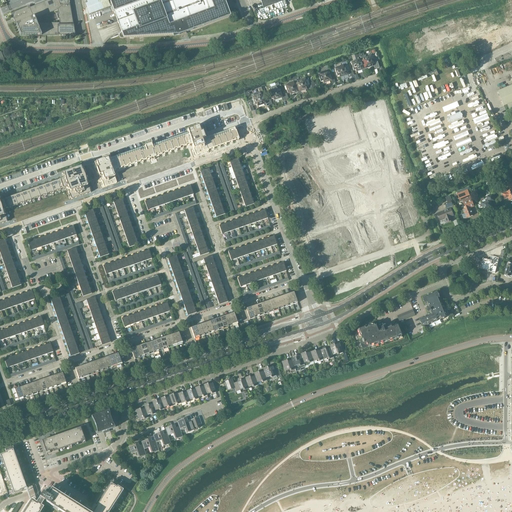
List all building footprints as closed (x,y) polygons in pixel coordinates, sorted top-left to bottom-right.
[(75,36),(75,35),(69,0),(48,0),(30,7),(30,6),(11,13),(15,22),(20,36),(37,36),(46,36),(75,36)] [(109,0),(114,11),(118,21),(122,31),(122,33),(121,33),(120,34),(120,36),(120,37),(121,38),(122,38),(124,37),(127,37),(130,37),(173,35),(174,37),(179,35),(179,34),(180,34),(187,32),(216,21),(230,16),(227,7),(226,4),(224,0),(109,0)] [(511,16),(509,8),(465,23),(471,39),(475,38),(476,42),(484,40),(488,50),(492,49),(493,51),(509,45),(510,40),(511,39),(511,16)] [(364,56),(363,53),(361,54),(362,56),(363,59),(362,59),(363,61),(372,65),(372,67),(374,66),(375,69),(379,68),(377,62),(373,63),(371,56),(366,58),(365,55),(364,56)] [(355,58),(356,61),(351,63),(354,71),(355,70),(360,62),(359,60),(358,58),(358,55),(356,56),(354,56),(355,58)] [(360,62),(355,70),(356,72),(364,70),(361,61),(360,62)] [(361,61),(364,70),(372,67),(372,65),(363,61),(361,61)] [(343,68),(339,76),(339,78),(348,75),(348,78),(351,77),(350,71),(347,72),(345,67),(346,67),(345,65),(343,66),(343,68)] [(337,77),(339,76),(343,68),(343,66),(334,69),(337,77)] [(327,73),(323,82),(323,84),(331,81),(332,84),(335,83),(333,77),(330,78),(329,73),(330,72),(328,68),(325,69),(326,69),(326,72),(327,73)] [(327,73),(326,72),(326,69),(321,71),(317,72),(321,83),(323,82),(327,73)] [(308,87),(307,86),(305,78),(302,79),(302,80),(297,82),(297,84),(306,88),(308,87)] [(306,88),(297,84),(297,82),(296,79),(294,80),(295,84),(298,92),(306,90),(306,88)] [(298,92),(295,84),(294,80),(292,81),(293,83),(294,85),(290,93),(290,95),(298,92)] [(288,94),(290,93),(294,85),(293,83),(285,86),(288,94)] [(511,114),(511,85),(498,92),(504,106),(507,105),(511,115),(511,114)] [(271,88),(272,91),(269,92),(272,100),(273,99),(278,90),(277,89),(276,87),(276,86),(271,88)] [(278,90),(273,99),(274,101),(282,98),(283,101),(286,100),(284,96),(284,94),(281,95),(281,94),(279,90),(278,90)] [(257,105),(261,96),(261,95),(260,92),(254,94),(254,97),(252,97),(255,105),(257,105)] [(257,105),(257,106),(266,104),(266,106),(269,106),(267,100),(265,101),(263,96),(261,96),(257,105)] [(108,158),(94,163),(96,166),(97,169),(96,169),(98,172),(99,172),(100,175),(99,175),(99,177),(100,179),(101,182),(102,182),(104,187),(104,188),(117,183),(113,172),(119,170),(125,168),(128,167),(128,166),(130,165),(131,166),(134,165),(134,164),(136,163),(137,164),(140,163),(140,162),(143,161),(143,162),(146,160),(149,159),(149,160),(156,157),(155,156),(158,155),(158,156),(162,155),(162,154),(164,153),(164,154),(168,153),(168,152),(170,151),(171,152),(174,151),(174,150),(176,149),(177,150),(180,149),(180,148),(182,147),(183,148),(192,145),(196,156),(209,151),(208,150),(211,149),(211,148),(213,147),(214,148),(217,147),(217,146),(219,145),(220,146),(223,145),(223,144),(226,143),(226,144),(229,143),(229,142),(232,141),(232,142),(236,141),(235,140),(238,139),(238,140),(239,140),(236,130),(235,131),(230,133),(229,132),(223,134),(217,136),(211,138),(205,140),(204,135),(203,132),(202,132),(201,130),(202,129),(200,126),(187,130),(189,135),(183,137),(176,139),(170,141),(164,143),(158,145),(158,146),(153,148),(151,144),(144,147),(146,150),(140,152),(140,150),(139,151),(133,153),(127,155),(121,157),(115,159),(109,161),(108,158)] [(308,147),(291,153),(296,166),(313,160),(308,147)] [(287,152),(271,158),(281,187),(284,186),(290,205),(290,206),(292,213),(306,208),(304,201),(301,202),(295,182),(297,181),(287,152)] [(229,162),(231,167),(240,164),(239,161),(239,160),(239,159),(238,159),(238,158),(229,162)] [(231,167),(233,173),(242,170),(241,166),(241,164),(240,164),(231,167)] [(0,224),(7,222),(5,215),(4,210),(7,208),(10,208),(14,206),(17,205),(20,204),(24,203),(27,201),(31,201),(34,199),(35,199),(36,198),(40,197),(43,196),(47,195),(50,193),(53,193),(57,191),(60,190),(63,189),(67,188),(68,193),(71,199),(91,192),(89,185),(85,176),(82,167),(62,174),(63,178),(0,200),(0,198),(0,224)] [(201,178),(202,177),(202,178),(211,175),(209,169),(200,172),(202,176),(201,176),(201,178)] [(233,173),(235,179),(244,176),(242,172),(243,172),(243,170),(242,170),(233,173)] [(204,183),(213,180),(211,175),(202,178),(203,181),(203,182),(203,183),(204,183)] [(237,184),(246,181),(244,178),(245,177),(245,176),(244,176),(235,179),(237,184)] [(206,189),(215,186),(213,180),(204,183),(205,187),(205,189),(206,189)] [(237,184),(239,190),(248,187),(246,183),(247,183),(247,181),(246,181),(237,184)] [(510,189),(510,191),(506,192),(506,190),(502,192),(504,200),(508,198),(509,201),(511,200),(511,201),(511,200),(511,182),(508,184),(510,189)] [(184,187),(185,188),(184,188),(188,197),(193,195),(190,186),(186,187),(184,187)] [(208,195),(217,192),(215,186),(206,189),(207,193),(207,195),(208,195)] [(239,190),(241,196),(250,193),(248,189),(249,189),(249,187),(248,187),(239,190)] [(179,190),(182,199),(188,197),(184,188),(181,189),(180,189),(179,189),(179,190)] [(463,190),(457,192),(457,194),(468,190),(470,196),(472,195),(469,188),(463,190)] [(176,201),(182,199),(179,190),(175,191),(173,191),(173,192),(176,201)] [(457,194),(458,196),(460,195),(462,199),(470,196),(468,190),(457,194)] [(171,203),(176,201),(173,192),(169,193),(167,193),(168,194),(167,194),(171,203)] [(210,200),(219,197),(217,192),(208,195),(209,198),(209,199),(209,200),(210,200)] [(243,201),(252,198),(250,195),(251,194),(250,193),(241,196),(243,201)] [(165,205),(171,203),(167,194),(164,195),(163,195),(162,195),(162,196),(165,205)] [(482,203),(482,204),(478,205),(479,209),(483,207),(485,211),(494,208),(492,202),(494,201),(492,195),(487,197),(488,201),(482,203)] [(159,207),(165,205),(162,196),(158,197),(158,196),(156,197),(156,198),(159,207)] [(455,211),(452,204),(451,202),(452,202),(450,196),(446,198),(448,203),(445,204),(447,210),(437,214),(439,220),(445,218),(447,224),(452,222),(452,221),(450,216),(453,215),(452,212),(455,211)] [(212,206),(221,203),(219,197),(210,200),(211,204),(211,206),(212,206)] [(153,209),(159,207),(156,198),(152,199),(152,198),(150,199),(151,200),(150,200),(153,209)] [(243,201),(245,207),(254,204),(252,200),(253,200),(252,198),(243,201)] [(122,199),(113,202),(115,208),(124,205),(123,201),(123,199),(122,199)] [(148,211),(153,209),(150,200),(147,201),(146,200),(145,201),(145,202),(148,211)] [(464,210),(465,214),(462,215),(463,219),(466,218),(467,218),(473,216),(470,208),(474,206),(471,200),(464,202),(464,203),(466,209),(464,210)] [(221,203),(212,206),(213,210),(213,212),(214,211),(214,212),(223,209),(221,203)] [(124,205),(115,208),(117,213),(126,210),(125,207),(125,206),(125,204),(124,205)] [(186,216),(195,213),(193,210),(194,209),(193,208),(193,207),(184,211),(186,216)] [(86,218),(95,215),(93,209),(84,212),(85,216),(85,218),(86,218)] [(214,212),(215,215),(214,216),(215,217),(216,217),(225,214),(223,209),(214,212)] [(117,213),(119,219),(128,216),(127,212),(127,210),(126,210),(117,213)] [(259,212),(262,221),(268,219),(265,210),(264,210),(261,211),(260,211),(259,211),(259,212)] [(262,221),(259,212),(255,213),(253,213),(253,214),(256,223),(262,221)] [(186,216),(188,222),(197,219),(195,215),(196,215),(195,213),(186,216)] [(256,223),(253,214),(249,215),(247,215),(248,216),(251,225),(256,223)] [(88,223),(88,224),(97,220),(95,215),(86,218),(87,222),(87,224),(88,223)] [(128,216),(119,219),(121,225),(130,222),(128,218),(129,218),(129,216),(128,216)] [(251,225),(248,216),(244,217),(243,217),(242,217),(242,218),(245,227),(251,225)] [(245,227),(242,218),(238,219),(236,219),(236,220),(239,229),(245,227)] [(190,228),(199,225),(197,221),(198,221),(197,219),(188,222),(190,228)] [(99,226),(97,220),(88,224),(89,227),(89,228),(89,229),(90,229),(99,226)] [(239,229),(236,220),(232,221),(230,221),(231,222),(234,231),(239,229)] [(130,222),(121,225),(123,230),(132,227),(130,224),(131,223),(131,221),(130,222)] [(234,231),(231,222),(227,223),(226,222),(225,223),(225,224),(228,233),(231,232),(234,231)] [(190,228),(192,233),(200,230),(199,227),(200,226),(199,224),(199,225),(190,228)] [(225,224),(221,225),(221,224),(219,225),(219,226),(222,235),(225,234),(228,233),(225,224)] [(71,237),(76,235),(73,226),(73,227),(69,228),(69,227),(67,228),(68,229),(71,237)] [(92,235),(101,232),(99,226),(90,229),(91,233),(91,235),(92,235)] [(132,227),(123,230),(125,236),(134,233),(132,229),(133,229),(133,227),(132,227)] [(62,231),(65,239),(71,237),(68,229),(64,230),(63,229),(62,230),(62,231)] [(192,233),(194,239),(202,236),(201,232),(202,232),(201,230),(200,230),(192,233)] [(65,239),(62,231),(58,232),(58,231),(56,232),(56,233),(59,241),(65,239)] [(103,237),(101,232),(92,235),(93,239),(93,241),(94,240),(103,237)] [(51,235),(54,243),(59,241),(56,233),(52,234),(52,233),(50,234),(51,235)] [(134,233),(125,236),(127,242),(136,239),(134,235),(135,235),(135,233),(134,233)] [(54,243),(51,235),(47,236),(46,235),(45,236),(45,237),(48,245),(54,243)] [(194,239),(196,245),(204,242),(203,238),(204,238),(203,236),(202,236),(194,239)] [(268,238),(271,247),(277,245),(274,236),(273,236),(274,236),(270,238),(270,237),(268,237),(268,238)] [(48,245),(45,237),(41,238),(41,237),(39,238),(39,239),(42,247),(48,245)] [(96,246),(105,243),(103,237),(94,240),(95,244),(95,245),(95,246),(96,246)] [(136,239),(127,242),(129,248),(138,245),(138,244),(136,241),(137,240),(137,238),(136,239)] [(271,247),(268,238),(264,240),(264,239),(262,239),(262,240),(265,249),(271,247)] [(42,247),(39,239),(35,240),(35,239),(33,240),(34,241),(37,249),(42,247)] [(265,249),(262,240),(259,242),(258,241),(256,241),(257,242),(260,251),(265,249)] [(37,249),(34,241),(30,242),(30,241),(28,242),(31,251),(37,249)] [(198,250),(206,247),(205,244),(206,243),(205,241),(204,242),(196,245),(197,248),(198,250)] [(260,251),(257,242),(253,244),(253,243),(251,243),(251,244),(254,253),(260,251)] [(107,249),(105,243),(96,246),(97,250),(97,252),(98,252),(107,249)] [(254,253),(251,244),(247,246),(247,245),(245,245),(245,246),(248,255),(254,253)] [(0,247),(0,253),(0,254),(9,251),(8,247),(8,245),(7,245),(0,247)] [(248,255),(245,246),(242,248),(241,247),(239,247),(240,248),(243,257),(248,255)] [(198,250),(200,256),(209,253),(208,253),(207,249),(208,249),(207,247),(206,247),(198,250)] [(76,248),(67,251),(69,257),(78,254),(76,250),(77,250),(76,248)] [(243,257),(240,248),(236,250),(236,249),(234,249),(234,250),(237,259),(243,257)] [(109,255),(107,249),(98,252),(99,256),(99,258),(100,257),(100,258),(109,255)] [(143,252),(146,261),(152,259),(149,250),(148,250),(145,252),(145,251),(143,252)] [(237,259),(234,250),(230,251),(228,251),(228,252),(231,261),(237,259)] [(0,254),(2,260),(11,257),(10,253),(10,251),(9,251),(0,254)] [(137,254),(140,263),(146,261),(143,252),(139,254),(139,253),(137,253),(137,254)] [(69,257),(71,263),(80,260),(78,256),(79,256),(78,254),(69,257)] [(132,256),(135,265),(140,263),(137,254),(133,256),(133,255),(131,255),(132,256)] [(129,267),(135,265),(132,256),(128,258),(127,257),(126,257),(126,258),(129,267)] [(170,265),(178,262),(176,256),(167,259),(168,259),(169,263),(168,263),(169,265),(170,265)] [(205,265),(214,262),(212,259),(213,258),(213,256),(212,257),(212,256),(203,259),(205,265)] [(11,257),(2,260),(4,265),(13,262),(12,259),(12,258),(12,257),(11,257)] [(123,269),(129,267),(126,258),(122,260),(122,259),(120,259),(120,260),(123,269)] [(483,258),(481,264),(482,265),(481,268),(489,270),(489,272),(491,272),(495,273),(499,260),(499,259),(493,258),(492,261),(483,258)] [(80,259),(80,260),(71,263),(73,268),(82,265),(80,262),(81,261),(80,259)] [(118,271),(123,269),(120,260),(116,262),(116,261),(114,261),(115,262),(118,271)] [(13,262),(4,265),(6,271),(15,268),(14,264),(14,262),(13,262)] [(109,264),(112,273),(118,271),(115,262),(111,263),(110,263),(109,263),(109,264)] [(172,270),(180,267),(178,262),(170,265),(171,268),(170,269),(171,271),(172,270)] [(207,271),(216,268),(214,264),(215,264),(215,262),(214,262),(205,265),(207,271)] [(277,265),(280,273),(286,271),(283,262),(283,263),(279,264),(279,263),(277,264),(277,265)] [(112,273),(109,264),(105,265),(103,265),(103,266),(106,275),(112,273)] [(82,265),(73,268),(75,274),(83,271),(82,267),(83,267),(82,265)] [(280,273),(277,265),(273,266),(273,265),(271,266),(272,267),(271,267),(275,275),(280,273)] [(174,276),(182,273),(180,267),(172,270),(173,274),(172,274),(173,276),(174,276)] [(275,275),(271,267),(268,268),(267,267),(266,268),(266,269),(269,277),(275,275)] [(15,268),(6,271),(8,277),(17,274),(15,270),(16,270),(16,268),(15,268)] [(209,277),(218,274),(216,270),(217,270),(216,268),(207,271),(209,277)] [(269,277),(266,269),(262,270),(262,269),(260,270),(260,271),(263,279),(269,277)] [(84,271),(83,271),(75,274),(77,280),(85,277),(84,273),(85,273),(84,271)] [(263,279),(260,271),(256,272),(256,271),(254,272),(255,273),(258,281),(263,279)] [(176,282),(184,279),(182,273),(174,276),(175,280),(174,280),(175,282),(176,282)] [(211,282),(220,279),(218,275),(219,275),(218,273),(218,274),(209,277),(211,282)] [(258,281),(255,273),(251,274),(250,273),(249,274),(249,275),(252,283),(258,281)] [(17,274),(8,277),(10,282),(19,279),(17,276),(18,275),(18,274),(17,274)] [(252,283),(249,275),(245,276),(245,275),(243,276),(243,277),(246,285),(252,283)] [(86,276),(85,277),(77,280),(79,285),(87,282),(86,279),(87,278),(86,276)] [(152,279),(155,287),(161,285),(158,276),(158,277),(154,278),(154,277),(152,278),(152,279)] [(246,285),(243,277),(240,278),(239,277),(237,278),(238,278),(237,279),(240,288),(246,285)] [(19,279),(10,282),(12,288),(21,285),(19,281),(20,281),(20,279),(19,279)] [(155,287),(152,279),(148,280),(148,279),(146,280),(146,281),(149,289),(155,287)] [(178,287),(186,284),(184,279),(176,282),(177,285),(176,286),(177,288),(178,287)] [(213,288),(222,285),(220,281),(221,281),(220,279),(211,282),(213,288)] [(141,283),(144,291),(149,289),(146,281),(143,282),(142,281),(140,282),(141,283)] [(88,282),(87,282),(79,285),(81,291),(89,288),(88,284),(89,284),(88,282)] [(135,285),(138,293),(144,291),(141,283),(137,284),(137,283),(135,284),(135,285)] [(180,293),(188,290),(186,284),(178,287),(179,291),(178,291),(179,293),(180,293)] [(138,293),(135,285),(131,286),(131,285),(129,286),(129,287),(132,295),(138,293)] [(215,294),(224,291),(222,287),(223,287),(222,285),(213,288),(215,294)] [(132,295),(129,287),(126,288),(125,287),(123,288),(124,289),(127,297),(132,295)] [(89,288),(81,291),(83,297),(92,294),(92,293),(91,294),(90,290),(91,290),(90,288),(89,288)] [(121,299),(127,297),(124,289),(120,290),(120,289),(118,290),(121,299)] [(115,301),(121,299),(118,290),(114,292),(114,291),(112,292),(115,301)] [(182,299),(190,296),(188,290),(180,293),(181,297),(180,297),(181,299),(182,299)] [(217,299),(226,296),(224,292),(225,292),(224,290),(224,291),(215,294),(217,299)] [(26,292),(26,293),(29,302),(35,300),(32,291),(31,291),(28,292),(26,292)] [(297,303),(294,292),(289,294),(293,305),(297,303)] [(448,316),(437,292),(423,298),(428,310),(427,311),(428,313),(430,312),(430,314),(420,319),(423,327),(448,316)] [(23,304),(29,302),(26,293),(22,294),(20,294),(20,295),(23,304)] [(289,294),(284,295),(288,306),(293,305),(289,294)] [(18,306),(23,304),(20,295),(16,296),(14,296),(15,297),(18,306)] [(283,308),(288,306),(284,295),(279,297),(283,308)] [(184,304),(192,301),(190,296),(182,299),(183,303),(182,303),(183,305),(184,304)] [(217,299),(219,305),(228,302),(227,302),(226,298),(227,298),(226,296),(217,299)] [(12,308),(18,306),(15,297),(11,298),(11,297),(9,298),(9,299),(12,308)] [(52,306),(53,305),(61,302),(59,297),(50,300),(51,300),(52,304),(51,304),(52,306)] [(95,297),(86,300),(88,306),(97,303),(95,299),(96,299),(96,297),(95,297)] [(279,297),(275,299),(278,310),(283,308),(279,297)] [(6,310),(12,308),(9,299),(5,300),(5,299),(3,300),(3,301),(6,310)] [(275,299),(270,300),(274,311),(278,310),(275,299)] [(270,300),(265,302),(269,313),(274,311),(270,300)] [(186,310),(194,307),(192,301),(184,304),(185,308),(184,308),(185,310),(186,310)] [(55,311),(63,308),(61,302),(53,305),(54,309),(53,309),(54,311),(55,311)] [(264,315),(269,313),(265,302),(260,304),(264,315)] [(88,306),(90,312),(99,308),(97,305),(98,304),(97,303),(88,306)] [(161,304),(161,305),(164,314),(170,312),(167,303),(163,304),(161,304)] [(259,316),(264,315),(260,304),(256,305),(259,316)] [(159,316),(164,314),(161,305),(157,306),(155,306),(156,307),(159,316)] [(255,318),(259,316),(256,305),(251,307),(255,318)] [(153,318),(159,316),(156,307),(152,308),(151,308),(150,308),(150,309),(153,318)] [(194,307),(186,310),(187,314),(186,314),(187,316),(196,313),(194,307)] [(255,318),(251,307),(246,309),(250,320),(255,318)] [(57,317),(65,314),(63,308),(55,311),(56,315),(55,315),(56,317),(57,317)] [(90,312),(92,317),(101,314),(99,310),(100,310),(99,308),(99,309),(99,308),(90,312)] [(147,320),(153,318),(150,309),(146,310),(146,309),(144,310),(144,311),(147,320)] [(142,322),(147,320),(144,311),(140,312),(140,311),(138,312),(139,313),(142,322)] [(133,315),(136,324),(142,322),(139,313),(135,314),(135,313),(133,314),(133,315)] [(238,324),(234,313),(229,315),(233,326),(238,324)] [(59,322),(67,319),(65,314),(57,317),(58,321),(57,321),(58,323),(59,322)] [(92,317),(94,323),(103,320),(101,316),(102,316),(101,314),(92,317)] [(127,317),(130,326),(136,324),(133,315),(129,316),(129,315),(127,316),(127,317)] [(229,315),(224,316),(228,327),(233,326),(229,315)] [(223,329),(228,327),(224,316),(219,318),(223,329)] [(35,319),(38,328),(44,326),(41,317),(37,319),(37,318),(35,318),(35,319)] [(124,328),(130,326),(127,317),(124,318),(123,317),(121,318),(122,319),(121,319),(124,328)] [(219,331),(223,329),(219,318),(215,320),(219,331)] [(38,328),(35,319),(31,321),(31,320),(29,320),(29,321),(32,330),(38,328)] [(61,328),(69,325),(67,319),(59,322),(60,326),(59,326),(60,328),(61,328)] [(94,323),(96,329),(105,326),(103,322),(104,321),(103,320),(94,323)] [(214,332),(219,331),(215,320),(210,321),(214,332)] [(32,330),(29,321),(26,323),(25,322),(23,322),(24,323),(27,332),(32,330)] [(210,321),(205,323),(209,334),(214,332),(210,321)] [(27,332),(24,323),(20,325),(20,324),(18,324),(18,325),(21,334),(27,332)] [(205,323),(200,325),(204,336),(209,334),(205,323)] [(382,329),(379,331),(376,324),(374,325),(374,326),(371,327),(370,325),(358,330),(360,334),(361,333),(362,336),(363,339),(361,340),(360,341),(363,349),(369,347),(372,346),(372,345),(374,344),(375,346),(381,344),(381,343),(383,342),(384,343),(390,341),(390,340),(392,339),(393,341),(399,338),(399,336),(401,335),(402,336),(403,336),(398,325),(392,328),(393,330),(389,332),(387,326),(386,325),(385,325),(383,326),(384,327),(383,327),(382,327),(382,328),(382,329)] [(21,334),(18,325),(14,327),(14,326),(12,326),(12,327),(15,336),(21,334)] [(63,334),(71,331),(69,325),(61,328),(62,332),(61,332),(62,334),(63,334)] [(105,326),(96,329),(98,334),(106,331),(105,327),(106,327),(105,325),(105,326)] [(200,337),(204,336),(200,325),(196,326),(200,337)] [(200,337),(196,326),(191,328),(195,339),(200,337)] [(15,336),(12,327),(9,329),(8,328),(6,328),(7,329),(10,338),(15,336)] [(10,338),(7,329),(3,330),(1,330),(1,331),(4,340),(10,338)] [(64,339),(65,339),(73,336),(71,331),(63,334),(64,338),(63,338),(64,340),(64,339)] [(107,331),(106,331),(98,334),(100,340),(108,337),(107,333),(108,333),(107,331)] [(179,332),(174,334),(178,345),(182,343),(179,332)] [(173,347),(178,345),(174,334),(169,336),(173,347)] [(66,345),(75,342),(73,336),(65,339),(66,343),(65,344),(66,345)] [(168,348),(173,347),(169,336),(164,337),(168,348)] [(108,337),(100,340),(102,346),(111,343),(111,342),(110,342),(109,339),(110,338),(109,337),(108,337)] [(160,339),(163,350),(168,348),(164,337),(160,339)] [(163,350),(160,339),(155,341),(159,352),(163,350)] [(159,352),(155,341),(150,342),(154,353),(159,352)] [(77,348),(75,342),(66,345),(68,349),(67,349),(68,351),(77,348)] [(149,355),(154,353),(150,342),(145,344),(149,355)] [(44,346),(47,354),(53,352),(50,343),(50,344),(46,345),(46,344),(44,345),(44,346)] [(144,356),(149,355),(145,344),(141,346),(144,356)] [(340,345),(339,344),(334,345),(334,344),(329,346),(330,349),(332,355),(333,355),(337,354),(337,355),(342,353),(343,355),(346,354),(342,344),(340,345)] [(42,356),(47,354),(44,346),(40,347),(40,346),(38,347),(39,348),(42,356)] [(141,346),(136,347),(140,358),(144,356),(141,346)] [(140,358),(136,347),(131,349),(135,360),(140,358)] [(326,350),(325,349),(325,347),(320,349),(320,350),(323,360),(328,358),(328,360),(333,358),(333,355),(332,355),(330,349),(326,350)] [(36,358),(42,356),(39,348),(35,349),(35,348),(33,349),(33,350),(36,358)] [(77,348),(68,351),(70,355),(69,355),(70,357),(70,356),(70,357),(79,354),(77,348)] [(30,360),(36,358),(33,350),(29,351),(29,350),(27,351),(27,352),(30,360)] [(323,360),(320,350),(316,352),(315,351),(310,352),(313,362),(318,360),(319,362),(323,360)] [(22,354),(25,362),(30,360),(27,352),(23,353),(23,352),(21,353),(22,354)] [(309,363),(313,362),(310,352),(306,354),(305,352),(300,354),(301,356),(303,364),(304,363),(305,366),(308,365),(309,363)] [(122,364),(118,353),(113,355),(117,366),(122,364)] [(16,356),(19,364),(25,362),(22,354),(18,355),(18,354),(16,355),(16,356)] [(113,355),(109,357),(112,368),(117,366),(113,355)] [(19,364),(16,356),(12,357),(12,356),(10,357),(10,358),(13,366),(19,364)] [(292,360),(294,367),(296,372),(301,370),(301,369),(305,367),(305,366),(304,363),(303,364),(301,356),(296,357),(296,356),(291,357),(292,360)] [(109,357),(104,358),(108,369),(112,368),(109,357)] [(10,358),(7,359),(6,358),(4,359),(5,359),(4,359),(7,368),(13,366),(10,358)] [(104,358),(99,360),(103,371),(108,369),(104,358)] [(99,360),(94,362),(98,373),(103,371),(99,360)] [(292,360),(287,362),(287,360),(282,362),(285,372),(290,370),(291,374),(296,372),(294,367),(292,360)] [(94,362),(90,363),(93,374),(98,373),(94,362)] [(90,363),(85,365),(89,376),(93,374),(90,363)] [(85,365),(80,367),(84,378),(89,376),(85,365)] [(84,378),(80,367),(75,368),(79,379),(84,378)] [(266,378),(270,376),(271,378),(276,376),(276,377),(280,376),(276,367),(273,368),(273,367),(268,368),(267,367),(262,369),(263,372),(264,371),(266,378)] [(266,378),(264,371),(263,372),(259,373),(258,372),(253,373),(254,376),(255,376),(257,383),(261,381),(262,383),(267,381),(266,378)] [(62,373),(58,375),(61,385),(66,384),(62,373)] [(57,387),(61,385),(58,375),(53,376),(57,387)] [(53,376),(48,378),(52,389),(57,387),(53,376)] [(255,376),(254,376),(250,378),(249,376),(245,378),(248,388),(248,387),(253,386),(253,387),(258,386),(257,383),(255,376)] [(47,390),(52,389),(48,378),(43,379),(47,390)] [(240,390),(241,393),(244,392),(244,391),(249,389),(248,387),(248,388),(245,378),(240,380),(240,381),(233,384),(232,379),(224,382),(227,391),(235,388),(236,392),(240,390)] [(42,392),(47,390),(43,379),(39,381),(42,392)] [(39,381),(34,383),(38,394),(42,392),(39,381)] [(33,395),(38,394),(34,383),(29,384),(33,395)] [(203,385),(204,387),(204,386),(207,394),(211,393),(211,394),(216,393),(212,383),(208,385),(208,384),(203,385)] [(28,397),(33,395),(29,384),(24,386),(28,397)] [(24,386),(20,388),(23,399),(28,397),(24,386)] [(198,397),(202,396),(203,397),(207,396),(207,394),(204,386),(204,387),(200,388),(199,386),(195,388),(195,389),(198,397)] [(23,399),(20,388),(15,389),(16,393),(13,394),(16,401),(23,399)] [(199,399),(198,397),(195,389),(191,391),(191,389),(186,391),(187,392),(190,400),(194,399),(194,400),(199,399)] [(190,402),(190,400),(187,392),(183,394),(182,392),(178,394),(181,403),(185,402),(186,403),(190,402)] [(172,405),(176,404),(177,405),(181,403),(178,394),(174,395),(173,394),(169,396),(169,397),(172,405)] [(164,408),(168,406),(168,408),(173,406),(172,405),(169,397),(165,398),(165,397),(160,399),(161,400),(164,408)] [(155,411),(156,414),(160,412),(160,411),(164,409),(164,408),(161,400),(157,401),(156,400),(152,402),(153,404),(155,411)] [(147,415),(148,418),(149,418),(152,417),(155,416),(157,415),(156,414),(155,411),(153,404),(149,406),(148,404),(144,406),(145,409),(147,415)] [(148,418),(147,415),(145,409),(141,410),(140,409),(136,410),(135,409),(131,410),(134,417),(138,416),(139,420),(143,418),(144,420),(148,418)] [(100,433),(112,429),(112,427),(110,424),(112,423),(111,420),(110,416),(108,417),(106,412),(94,416),(96,421),(94,422),(96,428),(98,428),(99,431),(100,433)] [(187,418),(177,421),(179,427),(180,429),(185,427),(187,433),(195,430),(194,428),(202,425),(199,417),(191,420),(191,422),(188,423),(187,418)] [(179,427),(176,428),(175,425),(165,428),(167,434),(168,436),(173,434),(175,440),(183,437),(180,429),(179,427)] [(67,434),(60,436),(54,438),(53,437),(49,438),(42,441),(43,444),(46,452),(47,456),(56,453),(59,452),(58,450),(61,449),(64,448),(68,447),(71,445),(75,444),(78,443),(82,442),(85,441),(82,431),(80,427),(77,428),(77,429),(77,430),(74,431),(67,434)] [(167,434),(164,435),(163,432),(153,435),(155,441),(155,440),(156,443),(161,441),(163,446),(171,444),(168,436),(167,434)] [(155,440),(155,441),(152,442),(151,439),(141,442),(142,445),(144,450),(149,448),(151,453),(159,450),(156,443),(155,440)] [(142,445),(139,446),(138,443),(128,446),(131,454),(136,452),(138,458),(146,455),(144,450),(142,445)] [(26,488),(18,467),(12,450),(13,450),(13,448),(12,449),(5,451),(6,453),(0,455),(14,494),(22,491),(21,490),(26,488)] [(108,511),(123,490),(117,486),(116,486),(112,483),(111,482),(110,484),(111,484),(93,511),(85,511),(48,488),(45,493),(43,492),(39,498),(46,502),(61,511),(108,511)] [(32,501),(24,511),(40,511),(43,507),(36,503),(36,504),(32,501)]
